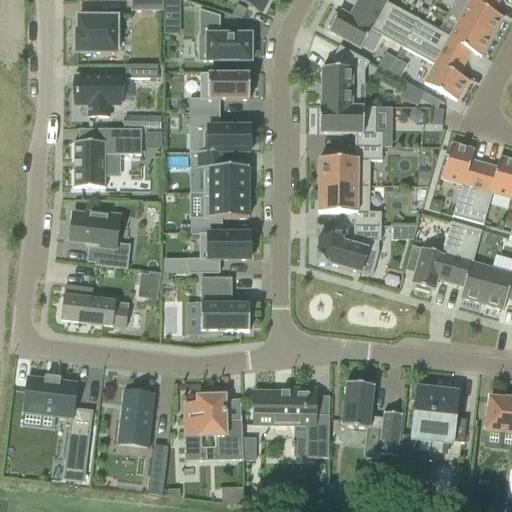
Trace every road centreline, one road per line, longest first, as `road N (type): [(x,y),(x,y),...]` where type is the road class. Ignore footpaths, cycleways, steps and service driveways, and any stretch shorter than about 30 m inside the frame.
road 1 (residential): [(42,0),(44,111),(23,343),(194,365),(282,355)]
road 2 (residential): [(303,0),(282,59),(282,355)]
road 3 (residential): [(282,355),(337,351),(511,366)]
